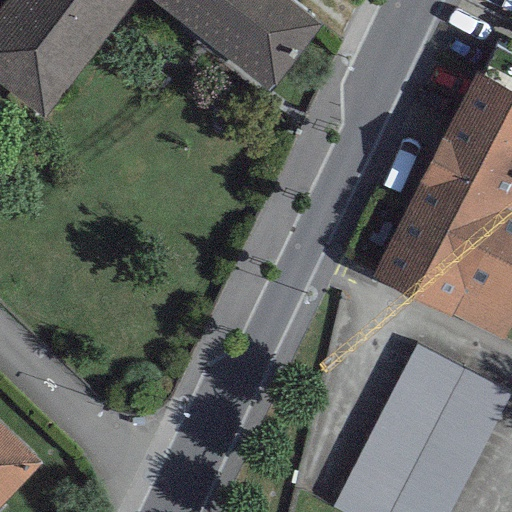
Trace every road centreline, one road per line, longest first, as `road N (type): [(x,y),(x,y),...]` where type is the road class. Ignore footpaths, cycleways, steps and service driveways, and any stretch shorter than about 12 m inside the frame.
road 1 (residential): [(167,506),(413,0)]
road 2 (residential): [(167,506),(0,336)]
